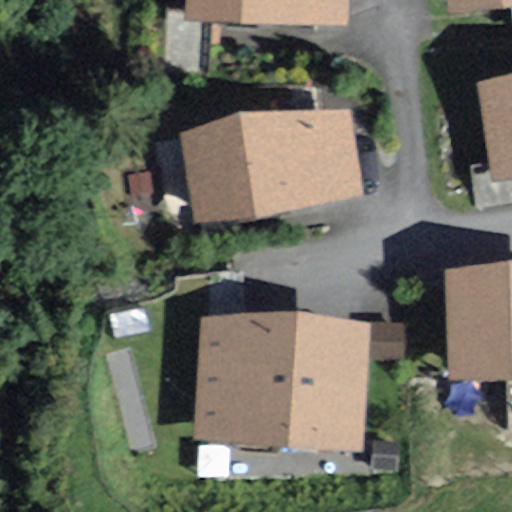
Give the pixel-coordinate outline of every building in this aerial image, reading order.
[(188,0),(187,26),(349,33),(350,0),(188,0)] [(511,0),(446,0),(450,20),(511,11),(511,0)] [(491,188),(511,185),(511,88),(477,94),(491,188)] [(195,231),(363,205),(350,119),(182,145),(195,231)] [(451,389),(511,385),(511,281),(445,285),(451,389)] [(371,343),(203,331),(197,447),(362,463),(371,343)]
